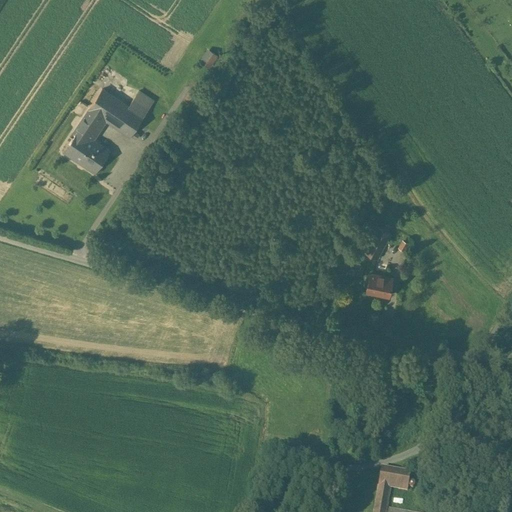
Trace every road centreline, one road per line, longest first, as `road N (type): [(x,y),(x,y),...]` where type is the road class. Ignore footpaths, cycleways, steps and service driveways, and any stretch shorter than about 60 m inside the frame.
road 1 (unclassified): [(480,353),(242,308),(0,236)]
road 2 (unclassified): [(480,353),(439,427),(419,446),(388,460),(323,470),(277,511)]
road 3 (track): [(77,259),(134,156),(116,141)]
